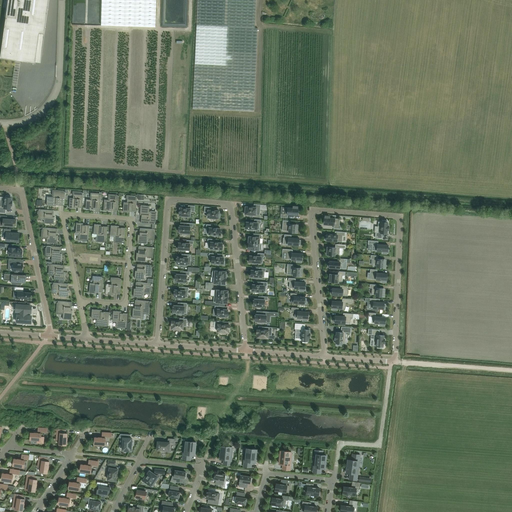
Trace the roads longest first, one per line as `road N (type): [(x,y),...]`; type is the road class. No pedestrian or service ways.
road 1 (track): [(0,168),(511,205)]
road 2 (residential): [(324,356),(311,217),(400,217),(395,362)]
road 3 (residential): [(156,343),(167,199),(231,204),(245,350)]
road 4 (residential): [(79,301),(125,303),(132,218),(61,214)]
road 5 (residential): [(47,336),(21,190),(0,189)]
road 6 (unclassified): [(0,123),(48,107),(59,83),(62,0)]
road 7 (track): [(389,367),(379,441),(342,445),(335,465)]
